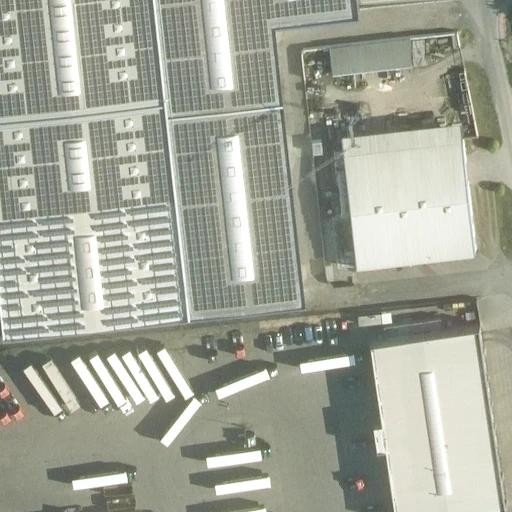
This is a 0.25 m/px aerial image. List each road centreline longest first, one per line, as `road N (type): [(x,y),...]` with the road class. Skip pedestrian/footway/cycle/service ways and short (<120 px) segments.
road 1 (unknown): [(497,67),(453,78),(396,115),(280,114),(253,118),(229,136)]
road 2 (unknown): [(179,397),(0,420)]
road 3 (unknown): [(179,397),(345,374)]
road 4 (residential): [(485,0),(511,141)]
